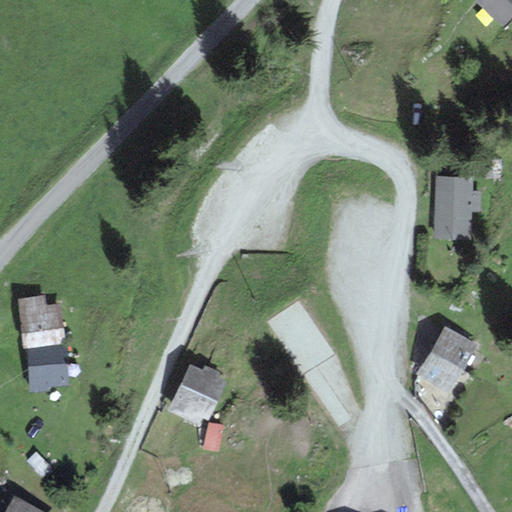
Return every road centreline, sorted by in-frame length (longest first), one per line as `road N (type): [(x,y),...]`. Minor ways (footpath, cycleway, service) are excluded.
road 1 (track): [(331,0),(318,106),(219,242),(102,511)]
road 2 (track): [(318,106),(349,145),(403,166),(386,392),(480,511)]
road 3 (unclassified): [(0,256),(245,0)]
